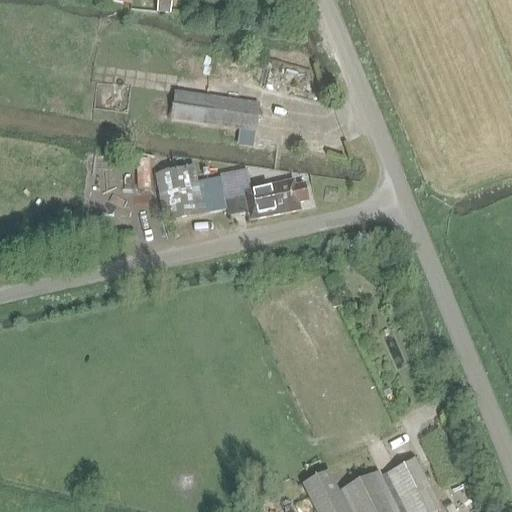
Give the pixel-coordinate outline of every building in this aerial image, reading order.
[(129,11),(183,17),(185,1),(179,0),(98,0),(98,1),(130,7),(129,11)] [(259,106),(175,94),(171,123),(255,135),(259,106)] [(150,191),(150,162),(136,162),(137,191),(150,191)] [(244,194),(245,198),(225,202),(220,180),(197,185),(194,169),(155,177),(164,224),(226,212),(228,217),(248,213),(250,221),(300,210),(299,204),(308,203),(304,186),(294,189),(292,183),(244,194)] [(440,511),(415,462),(381,479),(379,474),(339,494),(329,474),(301,487),(313,511),(440,511)]
